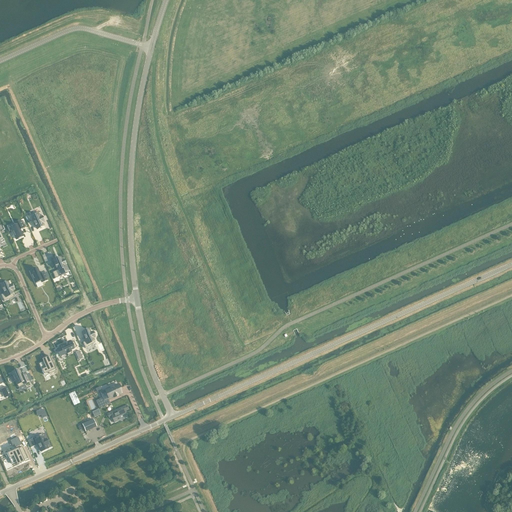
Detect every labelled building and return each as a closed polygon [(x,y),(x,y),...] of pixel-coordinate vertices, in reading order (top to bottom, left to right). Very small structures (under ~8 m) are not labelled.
[(38,212),(28,216),(31,222),(34,221),(35,223),(34,223),(36,226),(38,229),(44,226),(43,223),(45,222),(42,217),(41,218),(38,212)] [(17,226),(11,228),(13,232),(15,236),(16,240),(19,238),(19,239),(22,237),(21,237),(23,237),(21,233),(20,230),(24,228),(21,221),(16,224),(17,226)] [(60,258),(54,261),(55,264),(56,268),(57,268),(58,270),(60,270),(61,274),(67,271),(64,265),(67,264),(65,260),(61,261),(60,258)] [(33,270),(30,271),(32,275),(31,275),(33,279),(34,279),(36,284),(41,281),(42,282),(47,280),(46,278),(44,273),(40,275),(39,272),(37,268),(35,269),(32,270),(33,270)] [(8,283),(1,286),(2,289),(3,292),(4,292),(4,293),(1,294),(4,301),(14,297),(11,291),(13,290),(11,285),(9,286),(8,283)] [(89,330),(82,333),(84,336),(83,336),(85,339),(86,341),(83,342),(85,348),(89,347),(89,346),(95,343),(93,338),(95,337),(92,332),(90,333),(89,330)] [(62,348),(58,350),(60,356),(67,353),(68,356),(72,354),(70,350),(77,347),(74,341),(71,343),(67,344),(67,343),(63,345),(63,346),(61,347),(62,348)] [(79,351),(74,353),(77,360),(83,358),(79,351)] [(44,362),(39,364),(44,375),(45,374),(48,372),(49,374),(55,372),(54,370),(55,369),(49,356),(48,356),(48,357),(43,359),(44,362)] [(13,376),(12,377),(14,381),(15,381),(18,388),(19,388),(25,385),(24,383),(28,382),(25,375),(22,377),(20,374),(18,370),(17,371),(14,372),(12,373),(13,376)] [(101,398),(95,400),(99,408),(110,403),(108,399),(113,397),(114,398),(118,396),(123,393),(120,388),(118,384),(117,385),(104,390),(104,389),(100,390),(103,395),(100,397),(101,398)] [(5,387),(0,388),(4,398),(9,396),(5,387)] [(109,418),(112,417),(115,423),(127,418),(124,412),(129,410),(127,405),(107,414),(109,418)] [(47,416),(44,409),(40,411),(40,410),(36,412),(38,416),(41,415),(42,418),(47,416)] [(92,420),(82,424),(85,432),(96,427),(93,420),(92,420)] [(41,434),(31,439),(35,446),(38,445),(39,448),(41,452),(48,449),(46,445),(48,444),(46,439),(44,440),(41,434)] [(15,448),(21,445),(18,437),(10,440),(12,446),(14,445),(15,448)] [(8,453),(7,453),(12,464),(16,462),(17,464),(23,462),(24,462),(24,460),(28,459),(22,447),(8,453)]
